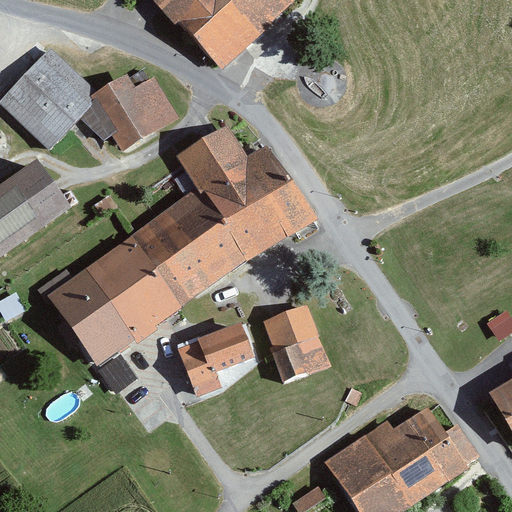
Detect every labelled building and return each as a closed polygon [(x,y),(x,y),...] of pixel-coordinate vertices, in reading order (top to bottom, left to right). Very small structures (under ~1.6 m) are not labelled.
[(148,0),(216,73),(296,0),(148,0)] [(47,50),(0,100),(0,107),(45,148),(95,95),(47,50)] [(132,92),(125,80),(91,100),(124,152),(176,120),(152,80),(132,92)] [(197,196),(50,295),(96,365),(241,263),(314,222),(262,152),(244,161),(225,129),(174,158),(197,196)] [(0,256),(62,212),(30,167),(0,187),(0,256)] [(304,307),(260,323),(281,382),(326,366),(304,307)] [(511,312),(511,309),(490,316),(495,334),(511,328),(511,312)] [(211,373),(249,358),(236,326),(174,350),(193,398),(217,389),(211,373)] [(99,365),(116,389),(137,376),(120,351),(99,365)] [(511,384),(487,398),(511,441),(511,384)] [(322,463),(353,511),(395,511),(476,460),(454,426),(440,435),(424,410),(390,432),(384,423),(322,463)]
